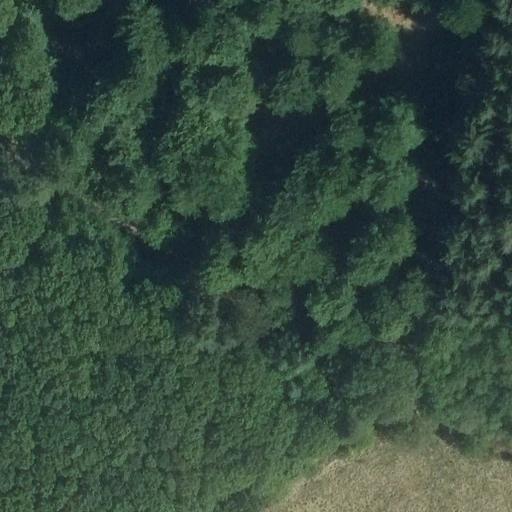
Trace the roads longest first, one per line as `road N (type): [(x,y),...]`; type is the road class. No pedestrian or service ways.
road 1 (track): [(511,425),(425,393),(327,229),(31,0)]
road 2 (track): [(408,364),(480,0)]
